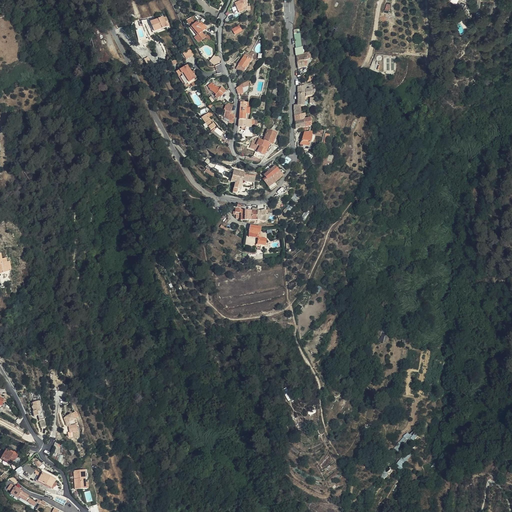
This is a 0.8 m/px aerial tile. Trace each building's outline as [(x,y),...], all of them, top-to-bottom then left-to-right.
[(198,25),(194,18),(189,22),(192,27),(194,29),(198,25)] [(164,19),(150,24),(154,34),(168,28),(164,19)] [(137,30),(143,27),(142,23),(142,21),(135,24),(137,30)] [(150,24),(149,21),(142,23),(143,27),(146,26),(151,38),(155,35),(154,34),(150,24)] [(198,25),(194,29),(200,37),(204,42),(208,39),(204,34),(208,30),(205,27),(204,28),(203,25),(202,26),(200,24),(198,25)] [(240,25),(233,28),(236,33),(242,30),(240,25)] [(185,54),(189,60),(197,57),(194,50),(185,54)] [(245,53),(239,63),(245,67),(245,68),(252,57),(245,53)] [(302,54),(303,61),(312,61),(315,60),(315,59),(314,54),(314,53),(308,53),(304,54),(302,54)] [(219,64),(221,59),(216,55),(210,62),(215,66),(219,64)] [(190,67),(182,72),(185,76),(186,75),(192,84),(195,82),(199,80),(196,76),(194,74),(190,67)] [(185,76),(182,72),(182,71),(178,73),(181,78),(182,77),(187,86),(189,90),(193,88),(194,89),(198,87),(197,86),(195,82),(192,84),(186,75),(185,76)] [(241,71),(237,78),(241,81),(245,74),(241,71)] [(238,94),(250,91),(248,82),(236,86),(238,94)] [(224,97),(225,98),(228,94),(229,92),(225,89),(224,90),(221,88),(217,84),(212,87),(215,91),(220,95),(219,97),(223,99),(224,97)] [(311,93),(311,96),(317,97),(318,96),(320,95),(320,87),(316,86),(316,90),(311,90),(311,86),(302,87),(302,94),(311,93)] [(311,101),(311,96),(311,93),(302,94),(302,106),(305,106),(312,105),(312,101),(311,101)] [(228,109),(230,109),(231,105),(229,104),(223,110),(224,111),(225,112),(228,109)] [(232,124),(234,122),(235,116),(230,114),(230,109),(228,109),(225,112),(224,111),(224,117),(230,121),(229,123),(232,124)] [(212,126),(212,127),(217,122),(214,118),(211,114),(206,118),(210,124),(208,125),(210,128),(212,126)] [(250,118),(243,119),(243,126),(246,126),(246,127),(249,127),(249,126),(249,125),(256,125),(256,122),(262,122),(262,118),(255,118),(250,118)] [(310,120),(309,120),(299,121),(300,128),(308,127),(310,127),(310,123),(310,120)] [(272,130),(267,141),(276,145),(280,133),(272,130)] [(308,133),(305,146),(307,148),(312,149),(316,133),(308,133)] [(267,141),(261,138),(260,138),(258,141),(261,142),(260,145),(263,146),(272,150),(273,146),(275,147),(276,145),(267,141)] [(272,150),(263,146),(260,155),(268,159),(272,150)] [(277,165),(266,174),(267,177),(269,179),(266,181),(270,186),(276,180),(283,174),(280,171),(277,167),(278,166),(277,165)] [(248,173),(238,171),(238,173),(237,176),(236,182),(240,183),(238,194),(241,194),(242,191),(245,192),(247,184),(258,184),(258,183),(259,176),(248,175),(248,173)] [(276,180),(270,186),(272,189),(279,184),(276,180)] [(259,190),(258,184),(247,184),(245,192),(249,193),(259,190)] [(374,198),(369,195),(363,202),(367,206),(374,198)] [(262,221),(265,221),(265,216),(270,216),(270,211),(270,210),(265,212),(246,211),(246,210),(241,210),(241,212),(246,212),(246,221),(259,221),(259,223),(262,223),(262,221)] [(266,233),(266,228),(257,227),(256,232),(257,238),(260,238),(263,238),(265,238),(265,233),(266,233)] [(270,244),(273,244),(273,239),(272,239),(266,238),(265,244),(264,244),(264,248),(265,248),(265,251),(269,251),(270,244)] [(11,268),(11,267),(9,258),(8,255),(4,255),(3,250),(0,250),(0,263),(1,267),(2,269),(11,268)] [(39,415),(45,414),(40,392),(37,393),(38,396),(32,398),(33,406),(34,411),(38,410),(39,415)] [(79,415),(76,410),(65,415),(68,425),(70,424),(72,431),(73,431),(74,436),(79,434),(78,429),(79,428),(78,423),(76,423),(74,418),(79,415)] [(0,455),(12,461),(16,454),(17,452),(9,447),(7,449),(2,447),(0,451),(0,455)] [(403,469),(411,456),(404,452),(397,465),(403,469)] [(12,461),(18,465),(25,459),(16,454),(12,461)] [(32,475),(35,469),(26,463),(22,469),(32,475)] [(77,484),(78,489),(86,489),(85,483),(85,478),(85,470),(74,471),(75,485),(77,484)] [(43,472),(38,481),(52,488),(56,479),(43,472)] [(30,495),(11,483),(8,489),(12,492),(11,494),(18,498),(19,496),(26,501),(30,495)]
